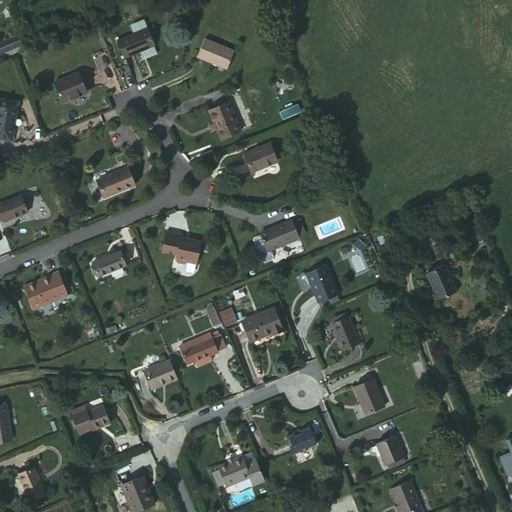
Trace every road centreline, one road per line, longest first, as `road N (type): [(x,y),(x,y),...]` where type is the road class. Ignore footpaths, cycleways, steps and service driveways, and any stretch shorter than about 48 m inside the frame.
road 1 (residential): [(0,266),(166,201),(179,163),(145,96)]
road 2 (residential): [(191,511),(170,463),(182,428),(276,388),(302,392)]
